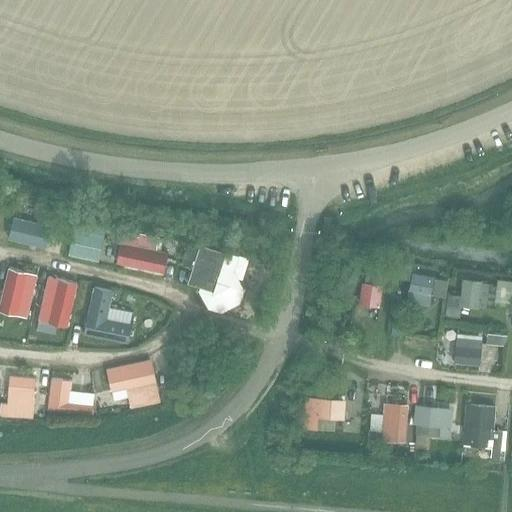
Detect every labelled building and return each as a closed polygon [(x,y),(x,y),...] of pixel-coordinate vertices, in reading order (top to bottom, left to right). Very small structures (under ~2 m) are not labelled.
[(26,234),(63,237),(65,209),(28,206),(26,234)] [(88,223),(84,250),(115,254),(119,226),(88,223)] [(155,231),(120,227),(116,258),(151,262),(155,231)] [(221,313),(239,304),(244,290),(235,272),(220,268),(225,253),(201,245),(188,283),(200,287),(198,291),(208,309),(221,313)] [(4,268),(0,284),(0,313),(11,316),(15,299),(25,302),(32,275),(4,268)] [(435,275),(412,270),(407,301),(429,305),(435,275)] [(511,332),(511,303),(492,299),(495,283),(468,277),(461,311),(489,317),(487,327),(511,332)] [(48,278),(37,322),(54,327),(59,310),(69,313),(76,286),(48,278)] [(383,283),(362,281),(358,303),(380,305),(383,283)] [(94,286),(84,334),(128,342),(132,324),(106,318),(113,290),(94,286)] [(444,321),(440,371),(503,380),(509,332),(452,321),(444,321)] [(52,382),(63,382),(62,366),(51,367),(52,382)] [(145,366),(101,375),(104,393),(129,388),(134,411),(153,407),(145,366)] [(64,404),(85,403),(85,372),(63,373),(64,404)] [(35,376),(0,375),(0,401),(34,402),(35,376)] [(354,398),(319,393),(315,420),(350,425),(354,398)] [(402,433),(422,434),(424,400),(404,399),(402,433)] [(497,406),(463,406),(463,433),(497,434),(497,406)] [(400,425),(400,407),(387,407),(387,425),(400,425)]
